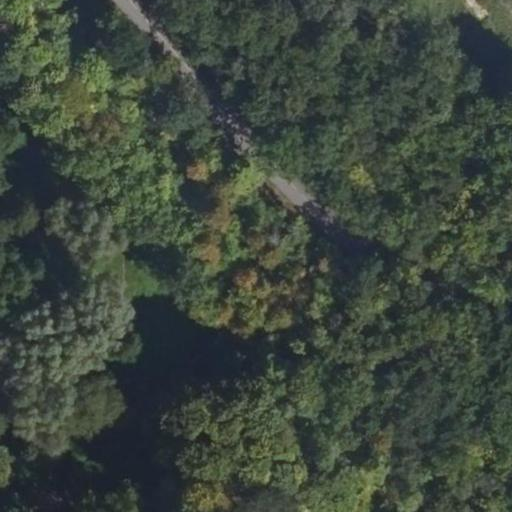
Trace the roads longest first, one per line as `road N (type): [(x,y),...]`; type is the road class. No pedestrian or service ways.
road 1 (unclassified): [(511,312),(334,226),(132,0)]
road 2 (track): [(168,502),(295,441),(371,463),(421,511)]
